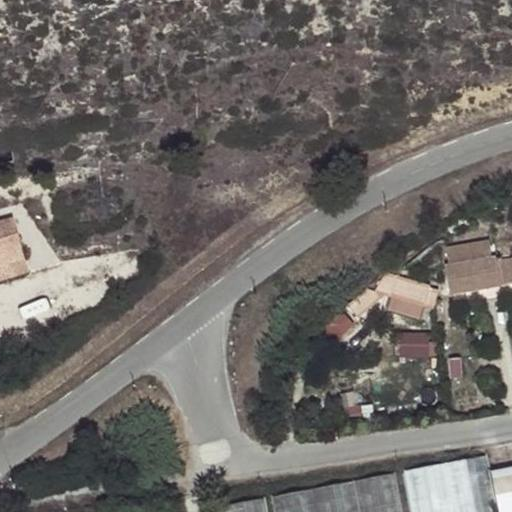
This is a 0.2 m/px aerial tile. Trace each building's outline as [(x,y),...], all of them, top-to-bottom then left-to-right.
[(0,263),(21,257),(14,226),(0,229),(0,263)] [(442,267),(447,296),(511,283),(511,258),(494,261),(493,259),(492,257),(488,258),(486,239),(443,248),(446,266),(442,267)] [(0,263),(0,276),(27,270),(23,257),(21,257),(0,263)] [(407,278),(396,277),(393,281),(390,294),(379,301),(377,310),(386,315),(389,311),(401,312),(403,299),(407,278)] [(429,303),(438,304),(440,291),(432,290),(433,283),(407,278),(403,299),(429,303)] [(403,299),(401,312),(427,316),(429,303),(403,299)] [(342,311),(332,328),(347,337),(357,319),(342,311)] [(405,331),(403,353),(432,357),(434,334),(405,331)] [(405,472),(412,511),(501,511),(491,455),(405,472)] [(507,511),(511,511),(511,466),(499,469),(507,511)] [(274,511),(402,511),(395,474),(272,498),(274,511)] [(224,511),(268,511),(266,499),(223,507),(224,511)]
